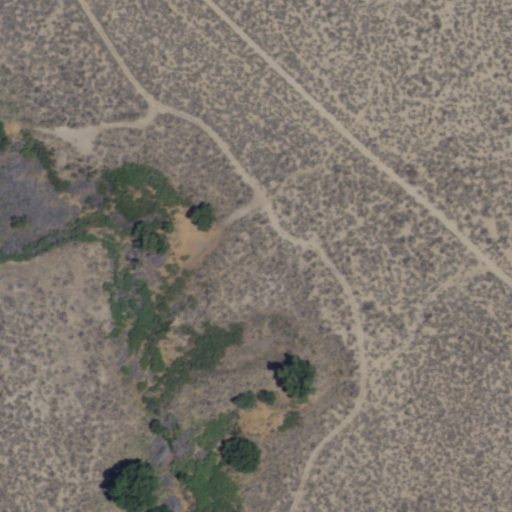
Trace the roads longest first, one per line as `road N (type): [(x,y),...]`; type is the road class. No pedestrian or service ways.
road 1 (track): [(84,0),(142,90),(218,137),(265,195),(279,228),(322,253),(365,340),(355,411),(308,470),(294,511)]
road 2 (track): [(511,272),(221,0)]
